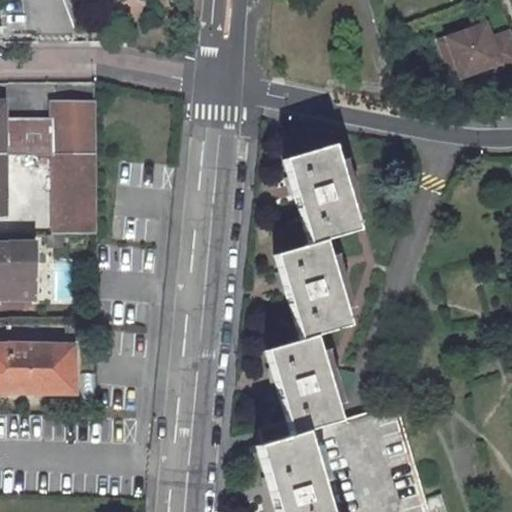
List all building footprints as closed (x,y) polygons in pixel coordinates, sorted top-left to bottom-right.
[(450,43),(464,81),(486,73),(501,67),(503,72),(511,68),(511,38),(495,44),(489,28),(450,43)] [(442,46),(456,84),(464,81),(450,43),(442,46)] [(488,77),(503,72),(501,67),(486,73),(488,77)] [(94,100),(51,100),(50,118),(3,117),(3,103),(0,102),(0,153),(81,154),(94,154),(94,100)] [(428,511),(396,405),(341,420),(316,336),(349,325),(325,240),(360,229),(335,145),(286,160),(310,245),(275,255),(300,340),(267,350),(288,420),(261,428),(265,443),(257,445),(276,511),(428,511)] [(52,154),(52,233),(96,233),(94,154),(81,154),(52,154)] [(0,295),(33,295),(32,241),(0,241),(0,295)] [(71,318),(71,334),(97,333),(97,319),(71,318)] [(0,387),(71,386),(71,341),(0,340),(0,387)]
